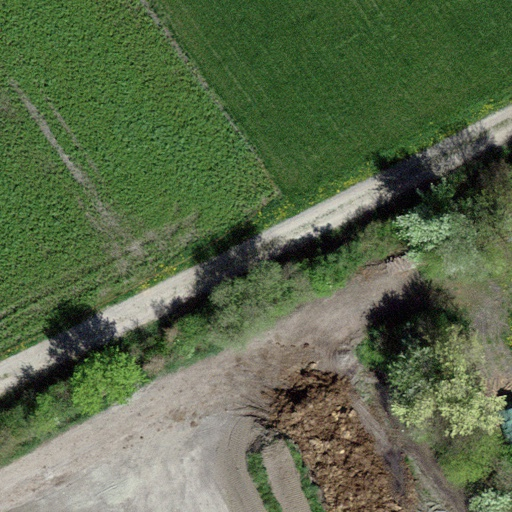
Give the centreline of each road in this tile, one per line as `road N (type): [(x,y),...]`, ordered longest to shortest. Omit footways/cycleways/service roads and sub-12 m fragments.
road 1 (track): [(0,369),(511,106)]
road 2 (track): [(0,496),(345,333)]
